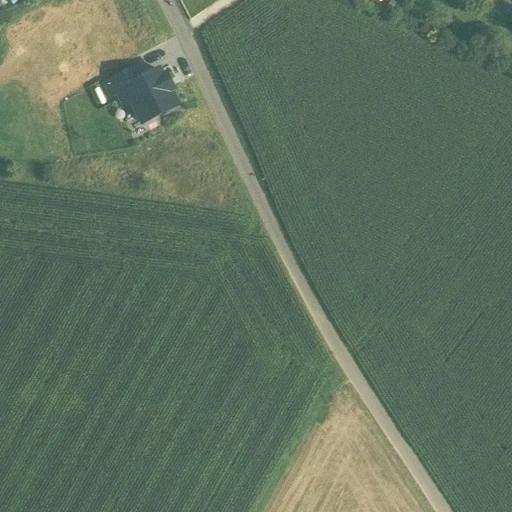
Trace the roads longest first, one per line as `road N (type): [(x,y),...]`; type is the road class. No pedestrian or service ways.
road 1 (unclassified): [(444,511),(340,355),(260,197)]
road 2 (residential): [(260,197),(162,0)]
road 3 (track): [(340,355),(253,511)]
